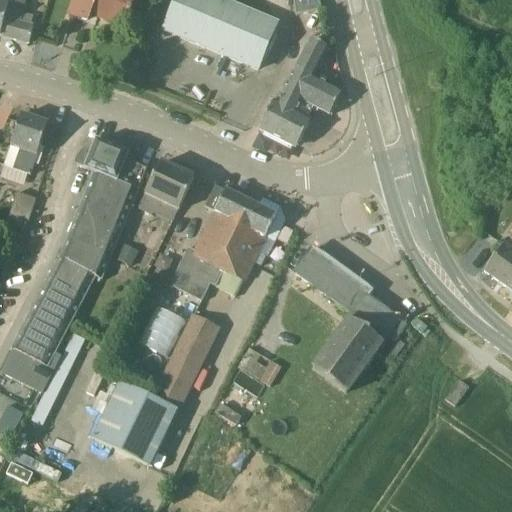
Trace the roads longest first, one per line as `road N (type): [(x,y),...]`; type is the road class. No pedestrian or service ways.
road 1 (secondary): [(319,180),(278,178),(90,99),(0,75)]
road 2 (primary): [(384,168),(417,264),(455,308),(489,327)]
road 3 (primary): [(489,327),(447,266),(413,160)]
road 4 (primary): [(342,0),(384,168)]
road 5 (primary): [(413,160),(371,0)]
